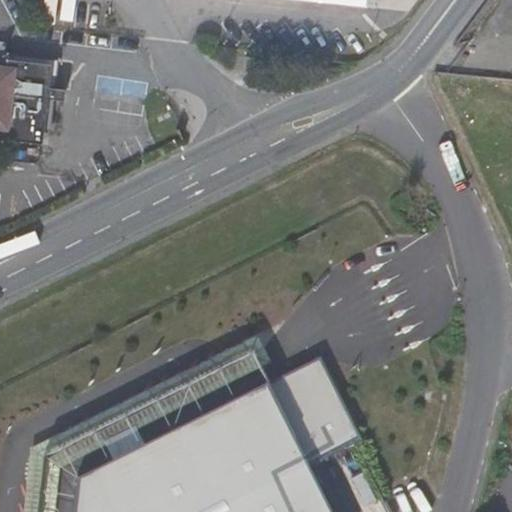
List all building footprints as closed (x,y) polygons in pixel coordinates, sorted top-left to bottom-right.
[(0,124),(5,125),(4,139),(45,143),(46,132),(54,133),(56,114),(48,113),(52,67),(12,63),(11,74),(0,73),(0,50),(1,44),(0,43),(0,124)] [(1,44),(0,50),(0,73),(11,74),(12,63),(52,67),(48,113),(56,114),(60,68),(61,61),(12,56),(13,45),(1,44)] [(260,58),(249,57),(247,76),(258,77),(260,58)] [(70,90),(59,89),(58,99),(69,101),(70,90)] [(20,511),(51,511),(56,464),(271,360),(266,349),(257,333),(185,368),(28,445),(20,511)] [(328,511),(304,462),(358,436),(318,355),(75,475),(70,511),(328,511)]
